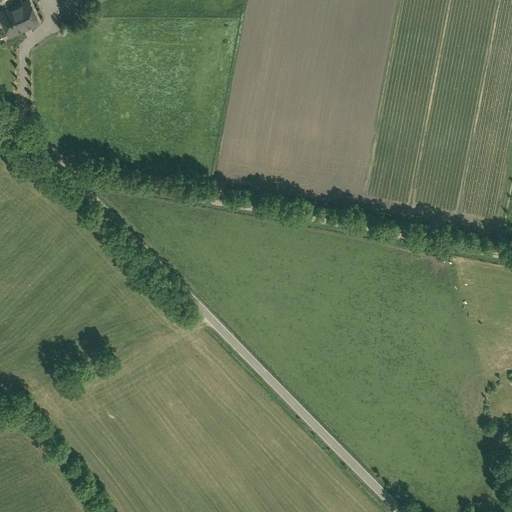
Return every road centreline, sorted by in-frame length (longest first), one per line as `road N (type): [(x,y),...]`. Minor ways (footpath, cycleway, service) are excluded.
road 1 (unclassified): [(399,511),(71,177),(0,121)]
road 2 (track): [(511,257),(71,177)]
